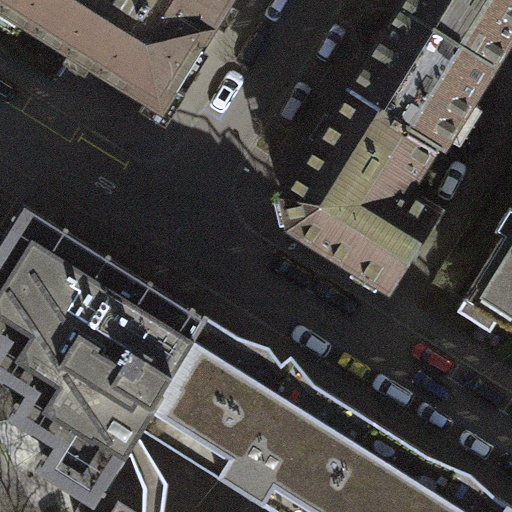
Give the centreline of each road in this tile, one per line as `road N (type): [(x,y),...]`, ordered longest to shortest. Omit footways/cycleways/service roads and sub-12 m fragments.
road 1 (residential): [(511,439),(168,225)]
road 2 (residential): [(168,225),(310,0)]
road 3 (residential): [(168,225),(0,121)]
